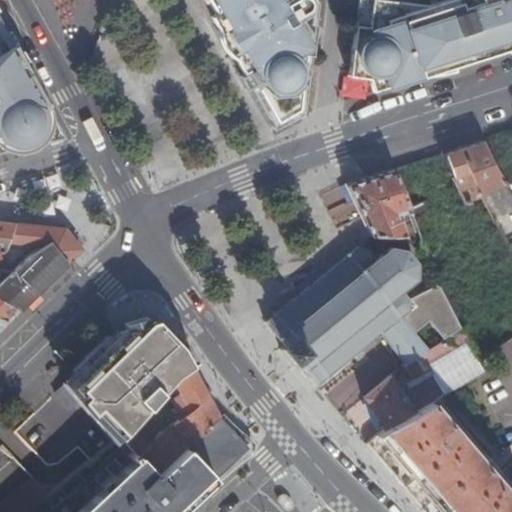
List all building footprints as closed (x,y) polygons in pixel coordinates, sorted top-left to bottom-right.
[(202,0),(207,6),(279,125),(280,126),(286,122),(301,112),(310,36),(305,35),(305,29),(310,30),(311,25),(304,15),(306,13),(308,11),(309,8),(309,5),(307,2),(304,0),(297,0),(295,2),(286,8),(281,0),(202,0)] [(511,0),(420,0),(406,12),(395,2),(384,1),(376,0),(359,0),(350,77),(369,79),(387,81),(388,89),(457,67),(511,49),(511,0)] [(420,0),(402,0),(395,2),(406,12),(420,0)] [(0,152),(5,151),(60,140),(57,129),(10,42),(0,24),(0,152)] [(369,79),(367,96),(388,89),(387,81),(369,79)] [(481,143),(442,155),(454,182),(463,203),(480,195),(493,222),(511,212),(511,207),(507,197),(510,195),(481,143)] [(346,185),(370,235),(403,236),(396,214),(408,210),(393,170),(367,178),(346,185)] [(0,261),(4,252),(12,224),(0,223),(0,261)] [(48,242),(65,264),(73,257),(79,250),(64,230),(12,224),(4,252),(21,263),(48,242)] [(0,300),(18,310),(24,305),(65,264),(48,242),(21,263),(0,282),(0,300)] [(372,256),(365,248),(358,247),(265,323),(283,346),(279,349),(292,366),(297,362),(315,385),(379,335),(404,365),(427,351),(400,318),(408,312),(408,301),(402,293),(398,293),(413,280),(414,263),(405,251),(388,247),(373,261),(372,256)] [(429,305),(447,338),(462,329),(461,326),(445,297),(429,305)] [(0,324),(3,325),(18,310),(0,300),(0,324)] [(73,404),(76,407),(84,401),(83,399),(104,379),(102,377),(123,358),(122,357),(155,327),(152,324),(112,336),(58,388),(69,400),(66,402),(70,407),(73,404)] [(180,352),(155,327),(122,357),(123,358),(102,377),(104,379),(83,399),(84,401),(118,438),(127,428),(169,382),(172,378),(189,368),(180,352)] [(447,338),(427,351),(404,365),(363,398),(382,431),(436,400),(439,399),(437,397),(442,394),(428,369),(470,346),(466,335),(462,329),(447,338)] [(444,396),(484,373),(478,360),(470,346),(428,369),(442,394),(444,396)] [(118,438),(117,439),(123,445),(153,475),(216,418),(189,368),(172,378),(169,382),(177,396),(173,398),(176,405),(173,407),(178,417),(144,445),(127,428),(118,438)] [(64,411),(70,407),(66,402),(69,400),(58,388),(50,395),(64,411)] [(424,511),(511,511),(511,487),(436,400),(382,431),(363,441),(424,511)] [(76,407),(109,445),(117,439),(118,438),(84,401),(76,407)] [(46,511),(38,503),(27,511),(178,511),(198,494),(238,457),(237,443),(218,421),(152,478),(133,458),(130,461),(119,449),(51,511),(46,511)] [(109,445),(38,503),(46,511),(51,511),(119,449),(123,445),(117,439),(109,445)] [(198,494),(178,511),(187,511),(203,498),(198,494)]
